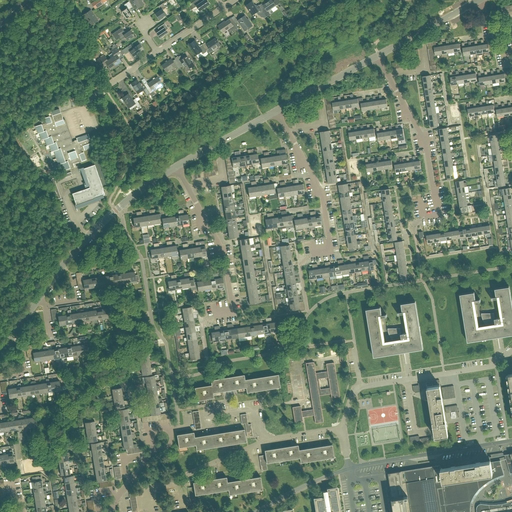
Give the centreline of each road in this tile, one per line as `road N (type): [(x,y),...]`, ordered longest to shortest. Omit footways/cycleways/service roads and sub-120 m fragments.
road 1 (unclassified): [(37,300),(116,208),(175,166)]
road 2 (residential): [(419,197),(422,213),(436,211),(425,142),(388,75)]
road 3 (tertiary): [(511,440),(349,467)]
road 4 (residential): [(212,317),(232,311),(226,270),(186,187)]
road 5 (residential): [(148,507),(145,489),(264,441)]
road 6 (residential): [(317,252),(331,249),(321,191),(287,131)]
